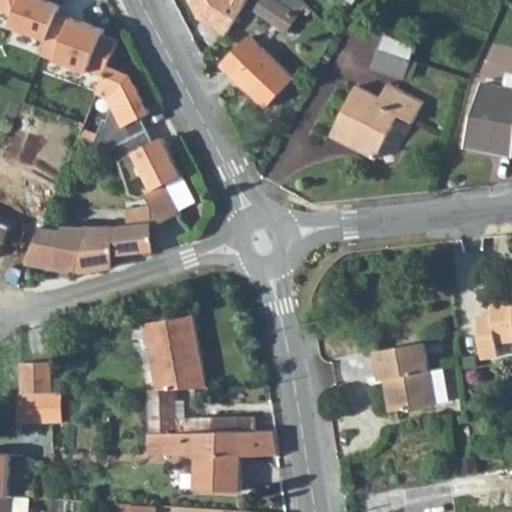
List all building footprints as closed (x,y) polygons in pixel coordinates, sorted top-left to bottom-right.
[(45,0),(0,0),(4,14),(17,18),(14,29),(49,44),(42,58),(105,78),(110,66),(120,43),(106,37),(108,31),(62,15),(64,7),(45,0)] [(185,0),(195,20),(225,35),(248,0),(185,0)] [(306,5),(301,0),(263,0),(257,9),(289,30),(306,5)] [(385,34),(380,49),(411,59),(416,44),(385,34)] [(294,80),(253,36),(223,64),(264,108),(294,80)] [(485,61),(511,63),(511,46),(487,44),(485,61)] [(405,77),(411,59),(380,49),(378,48),(371,66),(405,77)] [(130,75),(110,66),(105,78),(100,89),(111,94),(111,102),(106,118),(103,117),(98,133),(96,141),(112,146),(147,129),(142,118),(150,113),(135,85),(136,84),(130,75)] [(498,144),(511,146),(511,70),(510,70),(508,80),(492,77),(491,82),(484,80),(467,144),(498,150),(498,144)] [(423,101),(387,83),(379,97),(358,86),(333,135),(376,157),(399,115),(412,122),(423,101)] [(98,133),(83,129),(80,136),(96,141),(98,133)] [(147,129),(112,146),(119,159),(137,150),(155,188),(167,182),(181,175),(162,137),(153,141),(147,129)] [(498,150),(511,153),(511,146),(498,144),(498,150)] [(181,175),(167,182),(180,209),(194,202),(181,175)] [(41,233),(27,263),(80,273),(116,267),(117,255),(155,251),(154,228),(182,214),(180,209),(167,182),(155,188),(146,193),(153,206),(129,207),(129,221),(87,223),(86,230),(43,226),(41,233)] [(20,202),(0,194),(0,258),(27,263),(41,233),(10,227),(14,217),(26,219),(31,205),(20,202)] [(511,298),(491,301),(493,314),(477,316),(482,357),(498,355),(496,342),(511,340),(511,298)] [(150,323),(160,389),(176,389),(208,388),(196,315),(150,323)] [(442,396),(437,363),(426,365),(422,341),(373,349),(378,377),(386,376),(391,405),(442,396)] [(53,362),(22,363),(23,393),(53,392),(53,362)] [(177,418),(176,389),(160,389),(150,389),(151,433),(256,431),(256,417),(177,418)] [(23,393),(20,394),(18,433),(56,431),(54,392),(53,392),(23,393)] [(243,455),(281,454),(278,431),(256,431),(151,433),(149,433),(150,453),(199,453),(197,486),(241,489),(243,455)] [(0,511),(28,511),(29,511),(30,497),(0,495),(0,511)] [(131,511),(132,503),(111,502),(110,509),(121,509),(120,511),(131,511)] [(132,503),(131,511),(155,511),(155,505),(132,503)]
